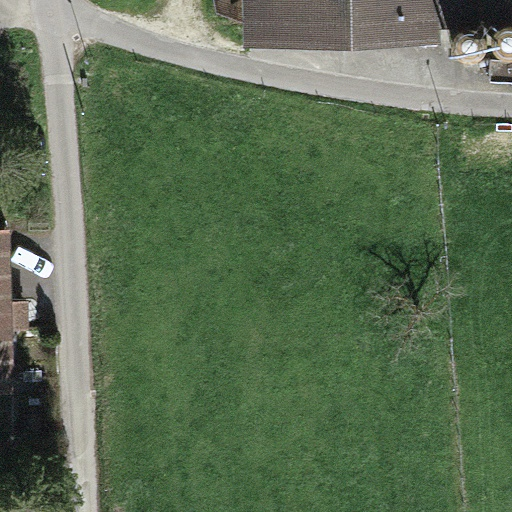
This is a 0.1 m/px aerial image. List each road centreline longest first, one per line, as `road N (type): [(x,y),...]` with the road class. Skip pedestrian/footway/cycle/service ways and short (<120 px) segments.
road 1 (unclassified): [(76,511),(29,0)]
road 2 (residential): [(39,0),(211,62),(444,101),(511,104)]
